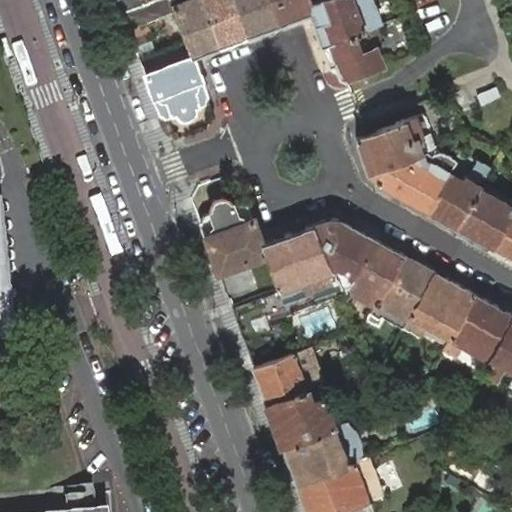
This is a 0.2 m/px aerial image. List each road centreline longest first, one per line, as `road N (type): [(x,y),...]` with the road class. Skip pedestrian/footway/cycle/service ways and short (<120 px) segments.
road 1 (tertiary): [(258,511),(135,180)]
road 2 (residential): [(330,179),(511,280)]
road 3 (residential): [(319,114),(299,61),(272,50),(243,61),(231,88),(251,139)]
road 4 (tertiary): [(135,180),(68,0)]
road 5 (residential): [(251,139),(270,191),(298,201),(325,190),(330,179)]
road 6 (residential): [(251,139),(135,180)]
